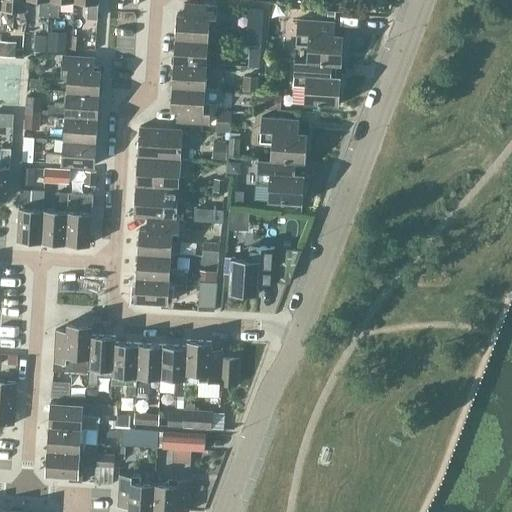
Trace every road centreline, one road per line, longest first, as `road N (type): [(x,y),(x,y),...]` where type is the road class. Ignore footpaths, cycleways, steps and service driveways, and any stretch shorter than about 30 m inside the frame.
road 1 (unclassified): [(300,329),(424,0)]
road 2 (residential): [(159,0),(153,85),(126,107),(113,263)]
road 3 (residential): [(300,329),(128,319),(112,304),(113,263)]
road 4 (residential): [(40,259),(26,490)]
road 5 (unclassified): [(223,511),(300,329)]
